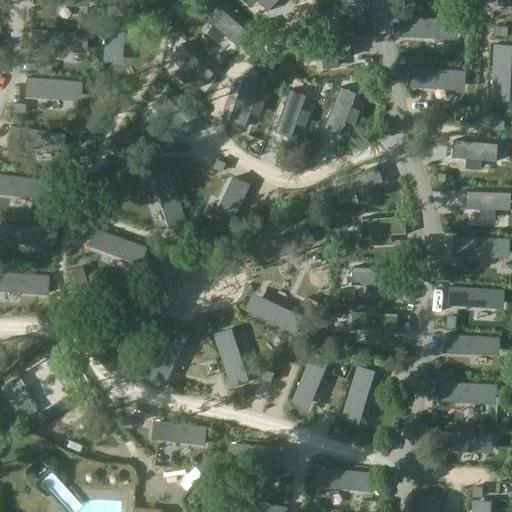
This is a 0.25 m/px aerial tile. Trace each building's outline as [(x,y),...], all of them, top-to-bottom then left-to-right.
[(216,0),(205,13),(237,43),(249,30),(216,0)] [(262,0),(271,8),(279,0),(262,0)] [(106,7),(102,64),(121,65),(126,9),(106,7)] [(461,19),(404,15),(403,34),(459,39),(461,19)] [(88,32),(31,27),(30,47),(86,52),(88,32)] [(307,41),(310,58),(353,54),(351,36),(307,41)] [(511,43),(496,43),(494,100),(511,100),(511,43)] [(214,73),(179,45),(169,59),(204,87),(214,73)] [(410,68),(409,88),(465,90),(467,71),(410,68)] [(83,82),(26,77),(25,97),(81,101),(83,82)] [(262,87),(245,81),(229,122),(246,128),(262,87)] [(357,94),(340,88),(324,129),(341,135),(357,94)] [(307,97),(290,91),(275,132),(291,139),(307,97)] [(168,92),(156,105),(188,135),(200,122),(168,92)] [(67,132),(10,126),(8,146),(64,152),(67,132)] [(243,140),(251,146),(262,132),(254,126),(243,140)] [(454,142),(453,159),(497,161),(498,144),(454,142)] [(336,183),(343,199),(383,183),(377,166),(336,183)] [(186,222),(167,168),(149,174),(167,228),(186,222)] [(233,173),(209,225),(227,233),(251,181),(233,173)] [(43,179),(0,174),(0,193),(40,198),(43,179)] [(467,189),(467,207),(510,209),(511,191),(467,189)] [(362,220),(362,238),(406,236),(406,218),(362,220)] [(56,228),(0,221),(0,241),(54,247),(56,228)] [(304,223),(252,247),(261,265),(312,241),(304,223)] [(147,245),(93,226),(87,244),(140,264),(147,245)] [(466,238),(465,256),(509,258),(510,240),(466,238)] [(78,293),(87,290),(81,267),(71,269),(78,293)] [(353,269),(352,286),(396,288),(397,271),(353,269)] [(48,277),(0,271),(0,291),(45,296),(48,277)] [(450,287),(449,307),(505,310),(507,291),(450,287)] [(307,313),(254,293),(247,312),(300,331),(307,313)] [(141,297),(88,317),(95,335),(148,315),(141,297)] [(356,311),(355,328),(399,330),(400,313),(356,311)] [(168,328),(144,380),(163,388),(186,336),(168,328)] [(253,382),(235,328),(216,335),(235,388),(253,382)] [(501,339),(444,335),(443,355),(499,358),(501,339)] [(313,350),(293,403),(312,410),(331,357),(313,350)] [(44,423),(74,404),(44,355),(14,374),(16,377),(0,386),(0,388),(19,420),(36,410),(44,423)] [(357,365),(339,419),(358,425),(376,372),(357,365)] [(502,387),(445,383),(444,403),(500,407),(502,387)] [(209,424),(152,419),(150,439),(207,445),(209,424)] [(494,432),(438,429),(437,448),(493,452),(494,432)] [(286,447),(229,443),(228,462),(284,467),(286,447)] [(376,474),(319,467),(317,487),(373,493),(376,474)] [(286,511),(288,505),(232,494),(229,511),(286,511)] [(438,511),(439,497),(419,496),(418,511),(438,511)] [(491,511),(492,500),(471,499),(470,511),(491,511)]
